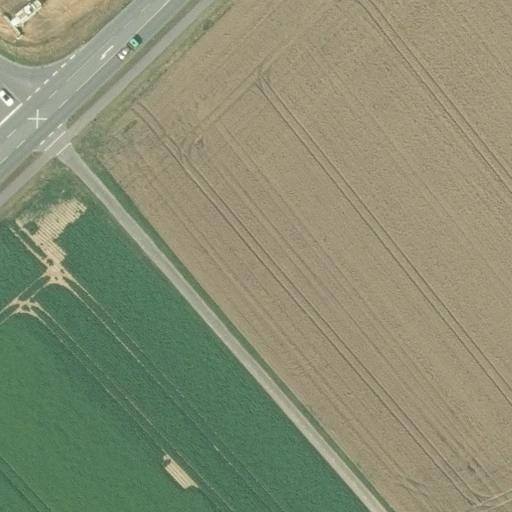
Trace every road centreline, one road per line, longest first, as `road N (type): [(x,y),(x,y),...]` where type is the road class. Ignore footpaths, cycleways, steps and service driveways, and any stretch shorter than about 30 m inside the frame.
road 1 (unclassified): [(374,511),(37,120)]
road 2 (secondary): [(37,120),(161,0)]
